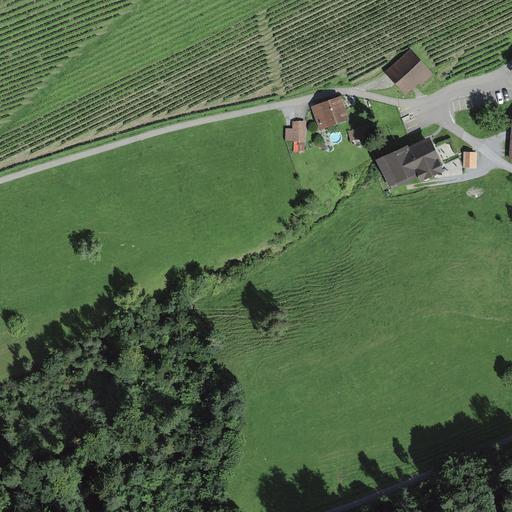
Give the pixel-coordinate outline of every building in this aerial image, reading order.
[(433,75),(413,53),(392,73),(412,94),(433,75)] [(352,125),(344,99),(315,107),(322,133),(352,125)] [(308,150),(306,120),(294,121),(294,127),(286,128),(287,141),(294,140),(295,150),(308,150)] [(442,174),(429,143),(379,165),(389,188),(419,176),(422,182),(442,174)] [(475,155),(465,155),(465,168),(475,168),(475,155)]
